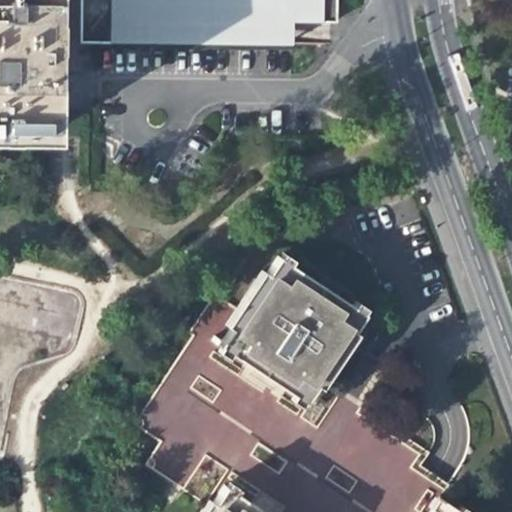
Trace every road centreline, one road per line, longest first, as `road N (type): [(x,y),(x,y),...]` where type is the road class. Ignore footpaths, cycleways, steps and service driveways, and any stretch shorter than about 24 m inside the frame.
road 1 (residential): [(396,28),(511,358)]
road 2 (residential): [(511,256),(448,84),(430,0)]
road 3 (residential): [(396,28),(311,83),(145,90)]
